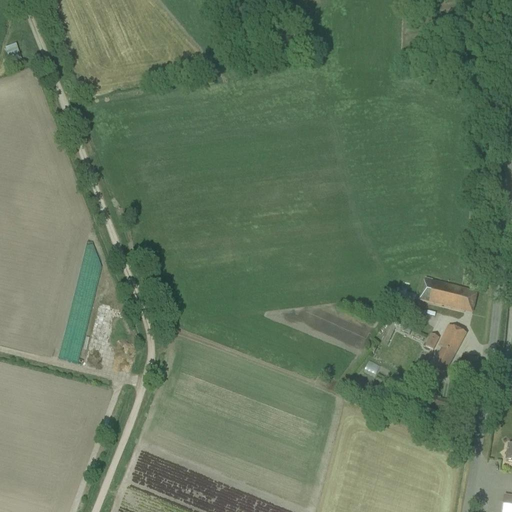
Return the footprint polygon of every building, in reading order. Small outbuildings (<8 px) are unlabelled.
[(21,65),(15,46),(4,49),(10,69),(21,65)] [(477,294),(467,291),(425,281),(420,302),(464,313),(466,307),(473,309),(477,294)] [(409,337),(410,332),(413,325),(404,322),(402,326),(391,321),(381,344),(387,347),(395,330),(409,337)] [(430,371),(434,373),(443,378),(466,335),(457,330),(449,326),(438,347),(442,349),(430,371)] [(439,340),(430,336),(425,348),(433,351),(439,340)] [(430,410),(446,414),(456,416),(458,405),(453,404),(454,403),(446,400),(445,402),(440,401),(440,399),(434,397),(430,410)] [(413,398),(407,413),(424,420),(430,405),(413,398)] [(511,511),(511,498),(504,497),(501,511),(511,511)]
